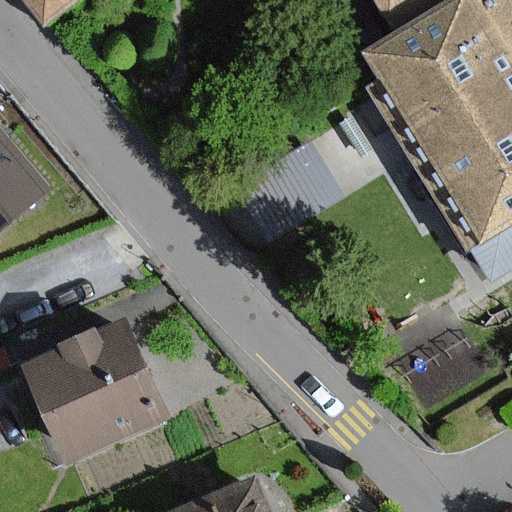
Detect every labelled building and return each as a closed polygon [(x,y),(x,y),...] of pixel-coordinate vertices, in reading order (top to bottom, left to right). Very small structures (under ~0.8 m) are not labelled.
[(28,0),(44,17),(65,0),(28,0)] [(508,214),(511,211),(511,16),(502,0),(381,0),(400,30),(372,48),(483,230),(508,214)] [(0,136),(0,226),(44,191),(0,136)] [(164,412),(125,326),(29,369),(67,456),(164,412)] [(267,511),(252,478),(172,511),(267,511)]
